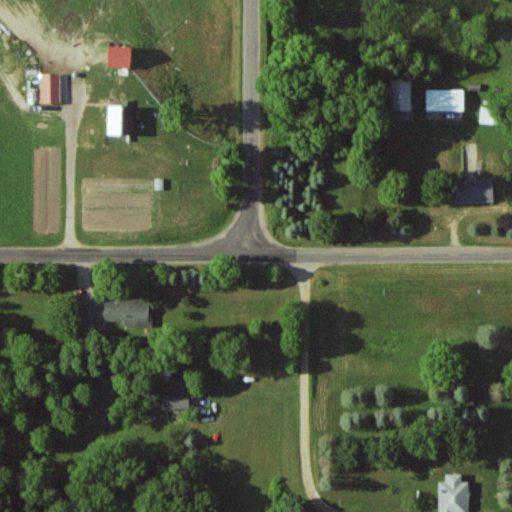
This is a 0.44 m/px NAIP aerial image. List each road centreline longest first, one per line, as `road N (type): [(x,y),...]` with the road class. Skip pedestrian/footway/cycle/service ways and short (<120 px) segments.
road 1 (residential): [(248,253),(511,252)]
road 2 (residential): [(310,253),(308,511)]
road 3 (tertiary): [(248,253),(250,0)]
road 4 (tertiary): [(0,254),(248,253)]
